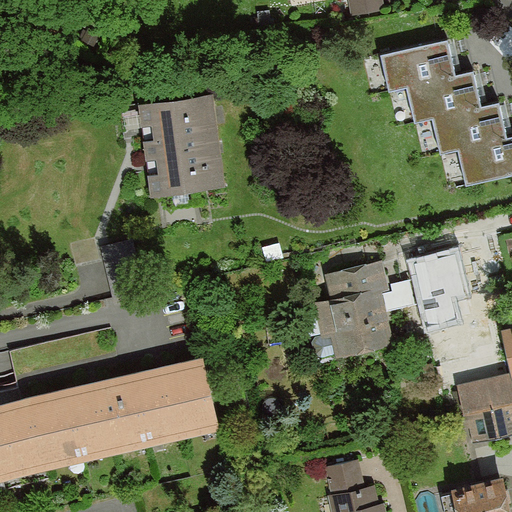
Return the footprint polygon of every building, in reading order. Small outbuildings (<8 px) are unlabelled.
[(349,0),(352,16),(384,11),(381,0),(349,0)] [(415,123),(433,119),(441,155),(459,151),(467,186),(511,176),(511,137),(507,139),(499,104),(481,108),(474,73),(456,77),(448,44),(383,58),(391,91),(408,88),(415,123)] [(153,192),(222,183),(211,93),(142,102),(153,192)] [(101,245),(113,296),(143,289),(131,238),(101,245)] [(336,354),(389,343),(378,289),(385,288),(380,263),(327,274),(333,300),(316,304),(322,336),(332,334),(336,354)] [(133,374),(149,441),(220,424),(204,357),(133,374)] [(511,373),(462,384),(475,440),(511,432),(511,373)] [(133,374),(68,390),(84,457),(149,441),(133,374)] [(0,405),(0,460),(4,476),(84,457),(68,390),(0,405)] [(333,511),(384,511),(383,505),(378,506),(373,487),(363,489),(359,472),(357,461),(325,468),(332,495),(329,495),(333,511)] [(511,511),(503,479),(440,495),(444,511),(511,511)]
